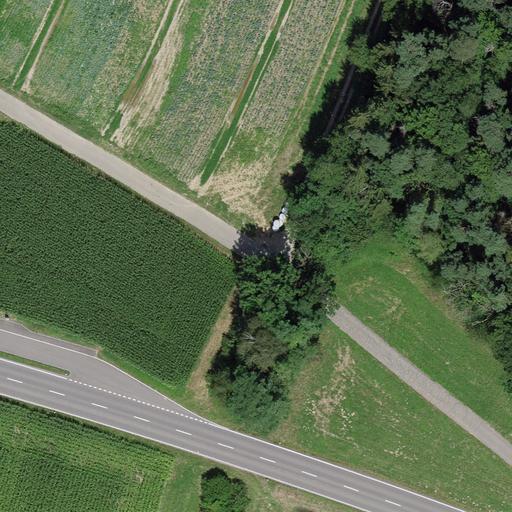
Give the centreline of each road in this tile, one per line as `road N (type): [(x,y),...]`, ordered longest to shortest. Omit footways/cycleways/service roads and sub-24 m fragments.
road 1 (primary): [(427,511),(0,376)]
road 2 (track): [(0,100),(274,258)]
road 3 (track): [(274,258),(511,462)]
road 4 (track): [(274,258),(394,0)]
